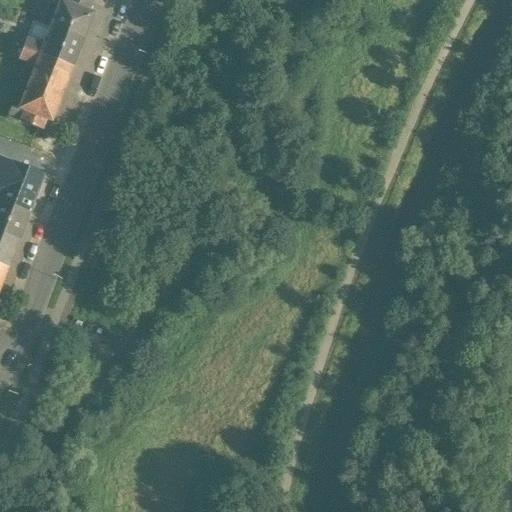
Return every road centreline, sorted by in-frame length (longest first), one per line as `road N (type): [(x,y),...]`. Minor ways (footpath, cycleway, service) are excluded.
road 1 (track): [(469,0),(360,239),(277,511)]
road 2 (tertiary): [(150,0),(12,352)]
